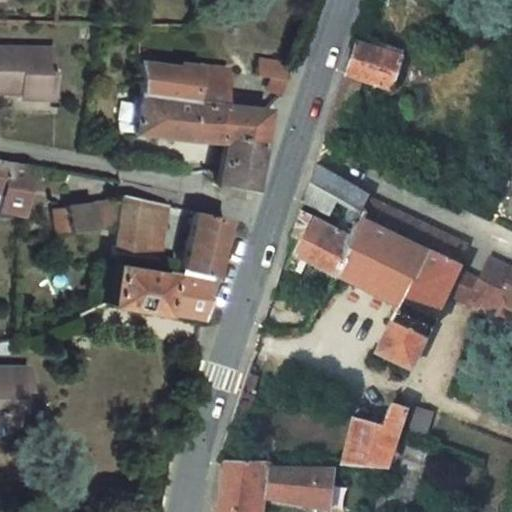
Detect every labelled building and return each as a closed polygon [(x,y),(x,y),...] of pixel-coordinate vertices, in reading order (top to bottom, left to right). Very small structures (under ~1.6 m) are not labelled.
[(384,71),(357,61),(325,151),(348,160),(373,97),(397,105),(410,71),(387,62),(384,71)] [(53,108),(53,70),(0,69),(0,114),(22,114),(22,108),(53,108)] [(156,78),(139,76),(139,82),(155,84),(156,78)] [(286,81),(256,77),(254,94),(284,98),(286,81)] [(155,84),(139,82),(140,114),(222,123),(224,124),(225,115),(228,88),(179,81),(178,87),(155,84)] [(284,98),(270,96),(268,109),(278,114),(284,98)] [(53,120),(53,108),(22,108),(22,114),(23,120),(53,120)] [(138,143),(225,157),(229,125),(224,124),(222,123),(140,114),(138,143)] [(224,124),(229,125),(229,124),(234,124),(235,116),(225,115),(224,124)] [(225,157),(228,158),(260,163),(269,130),(234,124),(229,124),(229,125),(225,157)] [(260,163),(228,158),(221,206),(248,211),(260,163)] [(0,234),(20,238),(30,189),(0,182),(0,216),(1,217),(0,221),(0,234)] [(464,280),(466,276),(463,276),(473,250),(380,216),(375,229),(367,226),(372,212),(311,190),(302,219),(330,229),(335,216),(344,220),(340,228),(359,234),(341,292),(403,318),(386,366),(419,379),(453,303),(464,280)] [(91,225),(102,225),(100,199),(89,200),(91,225)] [(52,230),(89,228),(87,200),(51,202),(52,230)] [(380,216),(372,212),(367,226),(375,229),(380,216)] [(131,219),(120,273),(163,281),(175,228),(131,219)] [(305,259),(314,234),(297,228),(289,252),(305,259)] [(341,292),(359,234),(340,228),(336,240),(314,234),(305,259),(300,275),(341,292)] [(118,254),(121,239),(113,238),(112,231),(70,233),(71,257),(118,254)] [(202,233),(200,233),(190,287),(222,292),(232,239),(202,233)] [(511,275),(497,269),(487,290),(482,302),(501,311),(505,301),(510,303),(508,306),(510,307),(511,313),(511,275)] [(482,302),(487,290),(464,280),(453,303),(501,326),(507,323),(511,324),(511,313),(510,307),(508,306),(510,303),(505,301),(501,311),(482,302)] [(109,321),(213,337),(221,301),(117,283),(109,321)] [(0,449),(16,449),(24,439),(23,426),(18,423),(17,412),(22,412),(22,402),(33,402),(31,381),(0,383),(0,449)] [(254,416),(263,419),(268,405),(258,403),(254,416)] [(405,481),(422,411),(411,407),(402,439),(374,434),(359,482),(405,481)] [(268,420),(263,419),(254,416),(242,452),(254,455),(256,447),(259,447),(268,420)] [(254,455),(242,452),(237,469),(248,472),(254,455)] [(280,485),(235,486),(231,511),(271,511),(272,506),(278,507),(280,485)] [(281,490),(280,485),(278,507),(277,511),(345,511),(346,488),(281,490)]
